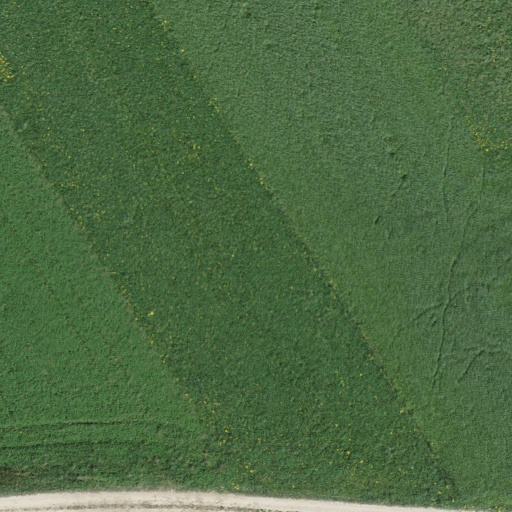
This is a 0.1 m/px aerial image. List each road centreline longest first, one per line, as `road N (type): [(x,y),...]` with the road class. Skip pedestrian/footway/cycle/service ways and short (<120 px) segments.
road 1 (track): [(288,511),(0,30)]
road 2 (track): [(11,511),(168,504),(284,511)]
